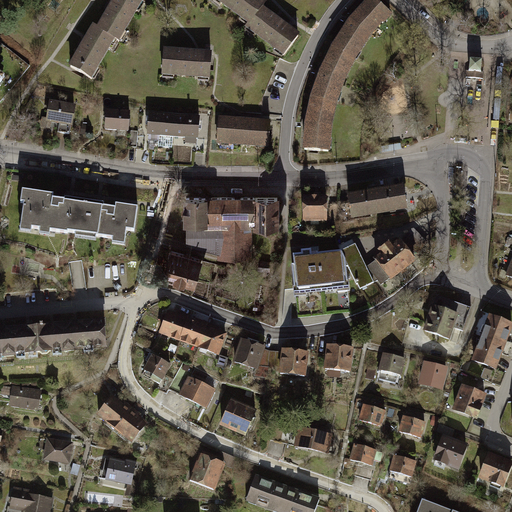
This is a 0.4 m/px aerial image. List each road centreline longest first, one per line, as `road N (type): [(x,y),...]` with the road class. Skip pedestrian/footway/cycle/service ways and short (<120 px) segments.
road 1 (residential): [(391,511),(390,503),(204,433),(134,387),(128,349),(146,295)]
road 2 (residential): [(440,272),(381,310),(338,326),(279,333),(170,294),(146,295)]
road 3 (residential): [(284,178),(291,95),(343,0)]
road 4 (residential): [(476,289),(487,167),(467,152),(434,163)]
road 5 (residential): [(171,178),(0,153)]
road 6 (residential): [(434,163),(284,178)]
road 7 (residential): [(146,295),(0,313)]
road 8 (residential): [(511,45),(448,45),(397,0)]
road 9 (unknown): [(487,167),(505,48)]
